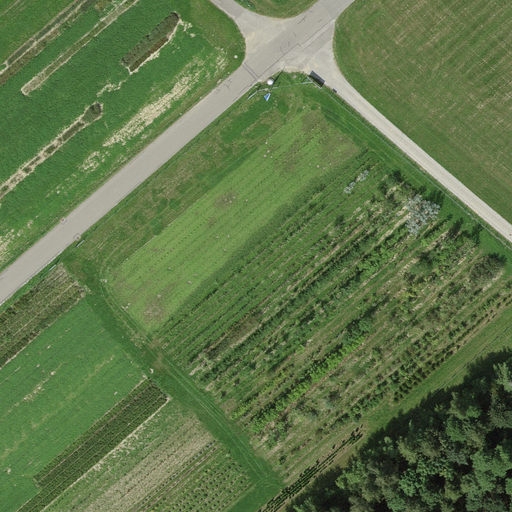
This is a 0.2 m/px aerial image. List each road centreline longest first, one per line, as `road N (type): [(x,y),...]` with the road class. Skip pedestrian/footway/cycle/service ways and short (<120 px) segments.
road 1 (unclassified): [(0,296),(343,0)]
road 2 (track): [(289,46),(511,235)]
